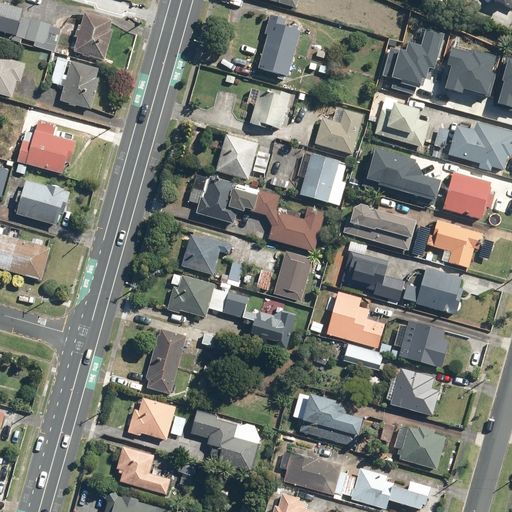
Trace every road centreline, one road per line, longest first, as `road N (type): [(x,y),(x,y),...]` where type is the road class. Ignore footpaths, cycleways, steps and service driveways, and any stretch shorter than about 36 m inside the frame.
road 1 (primary): [(181,0),(87,338)]
road 2 (primary): [(87,338),(38,511)]
road 3 (residential): [(475,511),(511,380)]
